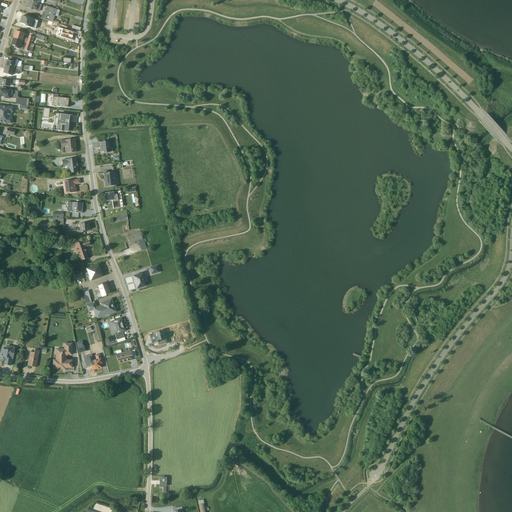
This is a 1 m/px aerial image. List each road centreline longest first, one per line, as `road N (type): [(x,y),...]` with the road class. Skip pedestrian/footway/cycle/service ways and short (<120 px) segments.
road 1 (residential): [(90,0),(81,71),(92,192),(146,368)]
road 2 (unclassified): [(511,247),(499,285),(441,357),(374,475)]
road 3 (unclassified): [(334,0),(398,38),(511,150)]
road 4 (residential): [(0,376),(73,382),(146,368)]
road 5 (residential): [(146,368),(147,511)]
